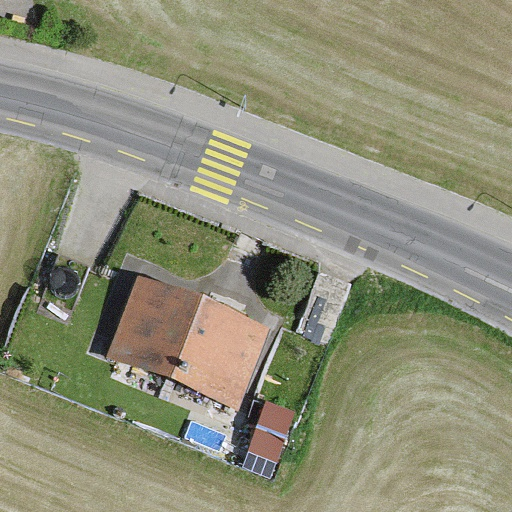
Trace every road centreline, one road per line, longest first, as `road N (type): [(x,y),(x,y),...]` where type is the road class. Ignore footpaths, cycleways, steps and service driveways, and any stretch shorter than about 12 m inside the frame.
road 1 (secondary): [(0,90),(229,110),(328,101),(407,71)]
road 2 (secondary): [(407,71),(455,134),(511,162)]
